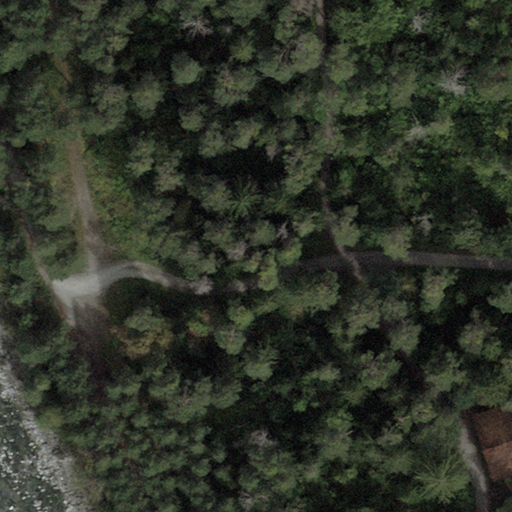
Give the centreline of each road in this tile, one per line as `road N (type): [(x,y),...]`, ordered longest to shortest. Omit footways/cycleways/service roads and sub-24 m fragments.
road 1 (track): [(88,311),(115,282),(156,261),(345,256),(434,264)]
road 2 (track): [(472,511),(420,290),(434,264),(511,267)]
